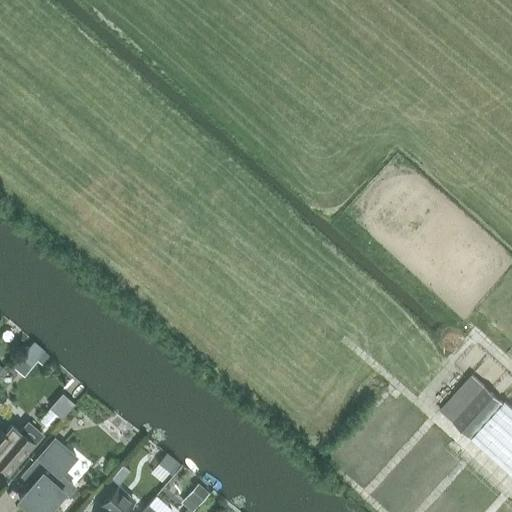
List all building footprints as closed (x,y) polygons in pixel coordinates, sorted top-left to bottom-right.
[(0,363),(0,382),(10,371),(0,363)] [(440,409),(511,474),(511,409),(505,403),(503,404),(471,374),(440,409)] [(51,408),(41,420),(45,424),(51,429),(54,426),(56,427),(63,419),(51,408)] [(4,434),(0,430),(0,464),(10,473),(43,435),(29,423),(21,432),(12,425),(4,434)] [(61,480),(76,461),(53,442),(24,477),(30,482),(15,501),(28,511),(51,511),(64,497),(67,500),(75,491),(61,480)] [(125,511),(133,502),(117,488),(103,504),(112,511),(111,511),(125,511)]
